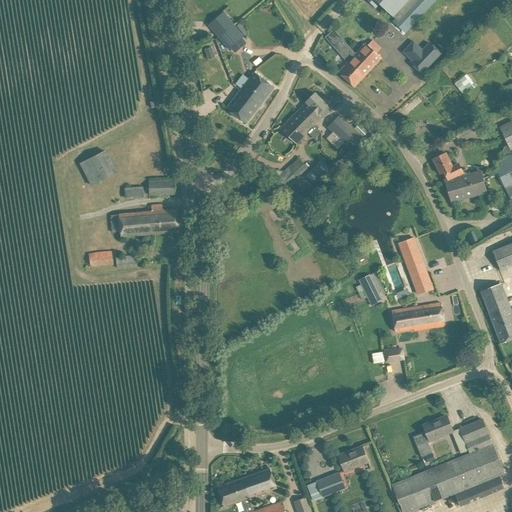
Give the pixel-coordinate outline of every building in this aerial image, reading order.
[(368,0),(375,7),(379,3),(396,19),(395,19),(408,30),(436,0),(368,0)] [(219,37),(234,24),(224,12),(209,25),(219,37)] [(229,49),(244,36),(234,24),(219,37),(229,49)] [(349,46),(342,38),(333,46),(348,62),(338,73),(355,87),(361,80),(364,77),(350,64),(351,62),(349,60),(355,53),(349,46)] [(350,64),(364,77),(382,58),(377,53),(381,48),(373,40),(368,45),(366,42),(355,53),(349,60),(351,62),(350,64)] [(413,61),(412,63),(422,73),(441,53),(430,43),(423,50),(413,61)] [(212,47),(205,50),(208,60),(216,58),(212,47)] [(241,90),(260,105),(274,87),(255,72),(241,90)] [(463,93),(475,83),(467,73),(455,83),(463,93)] [(246,124),(260,105),(241,90),(227,108),(246,124)] [(323,118),(325,117),(332,110),(315,93),(306,102),(307,102),(299,110),(314,125),(322,117),(323,118)] [(319,130),(314,125),(299,110),(281,129),(295,143),(307,131),(313,137),(319,130)] [(354,152),(358,148),(366,141),(340,115),(329,127),(334,132),(327,139),(333,145),(340,138),(354,152)] [(511,149),(511,148),(511,121),(500,127),(509,145),(505,147),(503,152),(505,156),(511,152),(511,149)] [(115,173),(105,152),(104,150),(80,162),(80,164),(90,185),(115,173)] [(449,180),(467,175),(466,169),(454,172),(452,168),(453,167),(446,153),(434,159),(441,173),(445,171),(449,180)] [(498,168),(489,172),(491,176),(498,173),(511,202),(511,156),(496,164),(498,168)] [(310,167),(307,164),(300,157),(267,189),(276,199),(310,167)] [(317,186),(333,171),(322,160),(306,175),(317,186)] [(452,202),(461,199),(487,192),(481,171),(467,175),(449,180),(446,181),(452,202)] [(150,195),(165,194),(175,194),(174,181),(149,182),(150,195)] [(125,196),(144,195),(144,186),(125,187),(125,196)] [(121,237),(169,233),(179,232),(177,209),(161,210),(161,205),(151,206),(152,211),(119,214),(119,216),(111,216),(113,232),(121,231),(121,237)] [(479,240),(475,230),(468,233),(472,242),(479,240)] [(415,281),(428,276),(414,238),(401,243),(415,281)] [(501,271),(511,265),(511,243),(493,251),(501,271)] [(89,267),(113,265),(112,251),(88,253),(89,267)] [(136,255),(115,257),(116,267),(136,265),(136,255)] [(370,275),(359,280),(371,306),(383,300),(370,275)] [(501,343),(510,340),(511,339),(511,310),(502,284),(482,292),(501,343)] [(445,325),(441,303),(392,310),(395,332),(414,329),(415,330),(445,325)] [(386,362),(398,360),(396,348),(384,350),(386,362)] [(453,431),(447,417),(434,422),(434,421),(424,425),(426,432),(414,437),(417,446),(422,457),(433,453),(428,441),(452,431),(453,431)] [(453,431),(452,431),(461,453),(469,450),(470,453),(393,485),(403,511),(407,511),(504,473),(482,419),(453,431)] [(368,462),(366,457),(363,448),(350,453),(349,452),(339,456),(345,471),(368,462)] [(277,488),(273,477),(270,468),(243,477),(251,497),(277,488)] [(312,500),(322,496),(346,488),(340,472),(306,484),(312,500)] [(253,511),(248,498),(251,497),(243,477),(217,487),(224,507),(241,500),(245,511),(258,511),(253,511)] [(294,500),(297,511),(312,511),(308,496),(294,500)] [(286,511),(283,502),(258,511),(286,511)]
